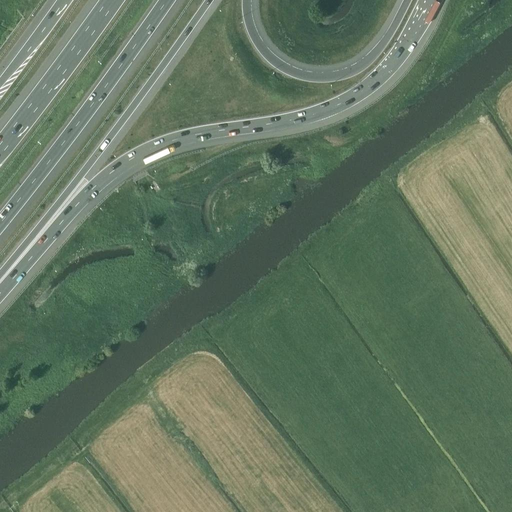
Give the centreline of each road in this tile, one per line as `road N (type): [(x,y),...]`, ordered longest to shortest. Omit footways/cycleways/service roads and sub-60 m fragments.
road 1 (motorway): [(0,285),(92,187),(134,158),(172,141),(314,115),(353,98),(405,52),(430,0)]
road 2 (motorway): [(0,276),(208,0)]
road 3 (motorway): [(0,223),(167,0)]
road 4 (motorway): [(407,0),(367,62),(329,78),(280,67),(264,52),(247,0)]
road 5 (motorway): [(111,0),(0,146)]
